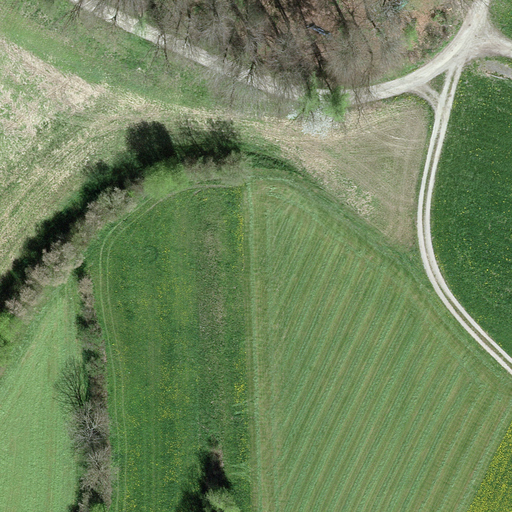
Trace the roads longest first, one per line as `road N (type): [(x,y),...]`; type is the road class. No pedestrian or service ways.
road 1 (track): [(83,0),(283,89),(336,95),(459,69)]
road 2 (track): [(511,372),(439,300),(410,243),(443,99),(459,69)]
